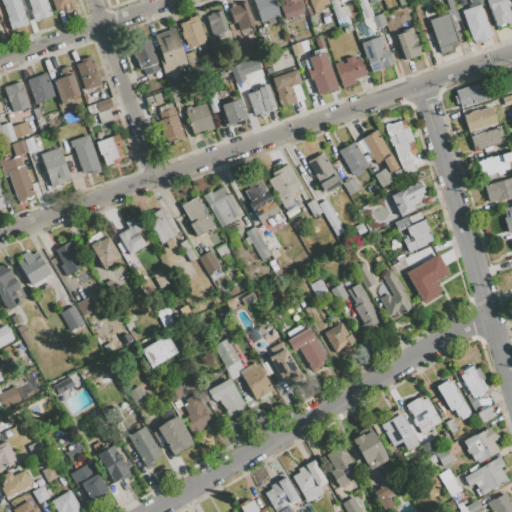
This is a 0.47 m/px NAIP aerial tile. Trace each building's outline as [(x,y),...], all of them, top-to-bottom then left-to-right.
[(18,0),(27,25),(12,31),(0,0),(18,0)] [(46,0),(52,16),(34,22),(30,10),(31,10),(27,0),(46,0)] [(51,0),(74,0),(76,6),(63,11),(62,9),(55,11),(51,0)] [(251,0),(273,0),(279,15),(274,17),(275,22),(266,26),(264,20),(259,22),(251,0)] [(297,0),(302,13),(295,15),(297,19),(292,20),(291,17),(284,19),(280,6),(283,5),(281,0),(297,0)] [(308,0),(326,0),(328,3),(321,6),(322,10),(314,13),(313,10),(312,11),(308,0)] [(329,0),(336,0),(339,8),(342,18),(336,20),(329,0)] [(356,0),(365,0),(369,9),(370,9),(373,17),(371,17),(363,20),(360,11),(356,0)] [(451,0),(459,21),(452,23),(449,13),(444,0),(451,0)] [(485,0),(506,0),(508,3),(506,3),(511,23),(506,25),(506,23),(495,26),(489,8),(488,8),(485,0)] [(245,2),(254,26),(240,31),(237,22),(233,23),(228,9),(238,6),(237,4),(245,2)] [(491,37),(472,43),(461,11),(466,9),(465,7),(477,2),(478,5),(480,4),(491,37)] [(342,18),(339,8),(346,5),(349,15),(347,16),(342,18)] [(220,10),(228,31),(229,31),(232,40),(219,45),(216,35),(212,36),(207,22),(211,21),(209,14),(220,10)] [(307,16),(314,13),(318,25),(311,28),(307,16)] [(371,17),(373,17),(382,13),(386,25),(375,29),(371,17)] [(428,20),(449,13),(452,23),(459,43),(451,45),(453,50),(440,55),(428,20)] [(206,42),(189,48),(188,45),(186,46),(184,39),(183,40),(180,32),(181,32),(178,24),(188,21),(187,18),(197,15),(206,42)] [(336,20),(342,18),(347,16),(350,24),(338,28),(336,20)] [(342,27),(350,25),(352,30),(344,33),(342,27)] [(395,35),(403,32),(402,30),(411,27),(413,35),(415,34),(417,41),(416,41),(420,55),(404,60),(395,35)] [(154,35),(174,28),(187,65),(163,73),(158,57),(161,56),(154,35)] [(270,38),(285,33),(289,45),(274,51),(270,38)] [(313,37),(320,35),(324,46),(317,48),(313,37)] [(360,43),(379,36),(383,46),(380,47),(381,50),(382,49),(385,48),(386,50),(388,49),(391,60),(392,59),(394,64),(371,73),(368,66),(360,43)] [(148,40),(159,69),(144,75),(142,68),(139,69),(131,46),(148,40)] [(299,42),(305,40),(308,50),(302,52),(299,42)] [(289,45),(299,42),(302,52),(303,52),(293,56),(289,45)] [(208,46),(216,44),(220,55),(212,58),(208,46)] [(324,52),(337,90),(328,93),(327,91),(317,95),(312,79),(310,80),(303,59),(313,56),(312,52),(321,48),(323,52),(324,52)] [(184,54),(193,51),(197,63),(189,66),(184,54)] [(100,85),(84,90),(76,64),(81,62),(80,59),(90,55),(100,85)] [(334,64),(341,61),(342,64),(346,62),(344,58),(353,55),(354,59),(360,57),(366,75),(354,79),(355,83),(342,88),(334,64)] [(69,66),(78,94),(69,97),(70,101),(60,104),(52,79),(61,76),(59,69),(69,66)] [(270,78),(296,69),(301,83),(298,84),(291,86),(296,102),(281,107),(270,78)] [(25,80),(43,74),(44,75),(46,75),(53,96),(33,102),(25,80)] [(3,88),(21,81),(29,106),(11,112),(3,88)] [(455,91),(462,89),(461,88),(469,85),(469,86),(484,82),(489,98),(460,108),(458,102),(455,103),(453,97),(456,96),(455,91)] [(245,94),(257,90),(257,88),(267,84),(275,108),(266,111),(267,115),(259,117),(258,114),(253,116),(245,94)] [(291,86),(298,84),(304,99),(296,102),(291,86)] [(181,100),(173,103),(168,88),(176,86),(181,100)] [(144,98),(159,92),(162,100),(147,105),(144,98)] [(212,113),(206,96),(214,93),(220,111),(212,113)] [(500,97),(511,93),(511,104),(503,107),(500,97)] [(95,103),(108,98),(112,108),(108,109),(98,112),(95,103)] [(220,105),(240,98),(247,119),(224,127),(220,114),(223,113),(220,105)] [(98,112),(96,113),(88,116),(85,106),(95,103),(98,112)] [(184,138),(166,144),(157,120),(162,119),(158,107),(171,103),(172,108),(173,108),(184,138)] [(193,133),(184,108),(190,106),(191,108),(205,104),(214,128),(205,131),(205,130),(195,133),(194,132),(193,133)] [(462,115),(470,112),(469,111),(477,109),(477,110),(491,106),(496,123),(486,126),(486,129),(478,131),(477,129),(468,132),(462,115)] [(32,109),(39,107),(42,117),(35,119),(32,109)] [(108,109),(112,120),(100,124),(96,113),(98,112),(108,109)] [(383,126),(384,125),(385,124),(386,124),(387,123),(388,124),(389,124),(403,119),(406,127),(407,127),(416,152),(410,154),(416,170),(404,174),(399,161),(398,161),(393,146),(391,147),(383,126)] [(15,138),(11,126),(27,121),(31,133),(15,138)] [(0,126),(10,122),(11,126),(15,138),(16,140),(2,145),(0,139),(0,126)] [(501,143),(478,150),(476,146),(473,147),(469,136),(476,134),(476,133),(483,131),(483,132),(496,128),(501,143)] [(375,130),(397,167),(389,172),(382,159),(373,164),(366,152),(359,140),(375,130)] [(95,142),(111,137),(111,136),(117,133),(122,147),(120,148),(123,156),(111,160),(112,163),(104,166),(101,155),(99,155),(95,142)] [(81,173),(72,146),(81,143),(80,137),(88,134),(100,172),(91,175),(90,170),(81,173)] [(23,140),(31,137),(35,148),(26,151),(23,140)] [(10,145),(23,140),(26,151),(13,156),(10,145)] [(359,140),(366,152),(363,154),(355,142),(359,140)] [(368,166),(361,170),(362,172),(356,176),(355,174),(352,176),(337,151),(353,141),(368,166)] [(39,154),(59,147),(70,178),(62,180),(63,183),(50,187),(39,154)] [(509,168),(502,170),(503,173),(497,175),(496,172),(482,177),(477,162),(485,160),(484,158),(490,156),(491,158),(511,150),(511,159),(506,162),(509,168)] [(307,161),(322,153),(332,170),(332,169),(341,184),(325,193),(307,161)] [(0,169),(0,159),(8,157),(9,159),(18,156),(21,166),(23,165),(33,195),(32,197),(31,198),(29,199),(28,200),(26,200),(24,199),(25,200),(17,202),(8,176),(3,178),(0,169)] [(286,164),(299,187),(296,189),(297,190),(293,193),(295,197),(291,200),(293,203),(284,209),(267,180),(272,176),(271,174),(286,164)] [(392,182),(378,190),(371,176),(384,168),(392,182)] [(277,211),(259,222),(248,203),(250,203),(244,191),(248,189),(243,180),(255,173),(277,211)] [(483,185),(511,175),(511,195),(488,203),(483,185)] [(405,190),(405,189),(405,188),(406,187),(407,186),(408,186),(409,186),(410,186),(419,182),(423,192),(421,193),(422,197),(420,198),(421,199),(417,201),(418,202),(411,205),(413,210),(399,216),(390,195),(404,189),(405,191),(405,190)] [(201,196),(210,190),(212,193),(222,187),(238,214),(234,216),(235,218),(220,227),(216,219),(215,220),(210,212),(211,211),(209,208),(208,209),(201,196)] [(180,205),(196,196),(200,204),(201,203),(206,210),(204,211),(208,216),(209,216),(211,220),(210,221),(213,226),(194,237),(187,225),(190,223),(180,205)] [(322,212),(312,218),(304,204),(313,198),(317,204),(322,212)] [(335,236),(322,212),(317,204),(325,199),(343,231),(335,236)] [(502,208),(511,204),(511,231),(507,233),(503,218),(505,217),(502,208)] [(175,236),(161,244),(145,217),(159,209),(175,236)] [(407,217),(419,211),(423,219),(411,225),(407,217)] [(136,231),(144,245),(127,254),(125,251),(120,242),(116,234),(127,228),(124,222),(133,217),(140,229),(136,231)] [(408,252),(402,239),(407,237),(408,239),(412,237),(411,236),(409,237),(405,227),(411,225),(423,219),(424,219),(429,229),(427,229),(432,240),(424,243),(425,244),(408,252)] [(354,226),(361,222),(365,229),(358,233),(354,226)] [(244,231),(253,226),(270,255),(261,260),(251,243),(247,236),(244,231)] [(119,256),(111,261),(112,263),(103,269),(89,245),(98,240),(98,241),(108,236),(119,256)] [(243,239),(247,236),(251,243),(247,246),(243,239)] [(196,258),(189,262),(178,243),(185,238),(196,258)] [(386,243),(393,240),(396,247),(390,250),(386,243)] [(83,266),(65,277),(59,266),(62,264),(54,250),(69,241),(83,266)] [(116,244),(120,242),(125,251),(121,253),(116,244)] [(214,248),(224,243),(229,252),(220,258),(214,248)] [(196,258),(209,250),(219,267),(206,275),(196,258)] [(17,263),(37,251),(49,271),(40,277),(43,282),(30,289),(24,278),(26,277),(17,263)] [(405,258),(415,252),(420,259),(410,265),(405,258)] [(228,254),(231,259),(224,263),(221,258),(228,254)] [(437,254),(448,273),(434,282),(440,291),(435,294),(436,295),(423,303),(410,281),(411,281),(406,272),(437,254)] [(375,284),(366,289),(353,268),(362,262),(375,284)] [(0,302),(0,265),(5,263),(24,296),(19,299),(20,301),(16,303),(16,305),(5,311),(0,302)] [(389,270),(411,307),(393,317),(392,315),(388,317),(377,299),(387,293),(390,297),(392,295),(380,275),(389,270)] [(154,276),(161,272),(167,283),(161,287),(154,276)] [(308,285),(320,278),(327,290),(315,297),(308,285)] [(100,284),(110,279),(115,289),(106,295),(100,284)] [(346,296),(336,302),(328,290),(339,283),(346,296)] [(358,283),(368,299),(368,300),(382,324),(359,338),(354,328),(363,323),(353,307),(354,306),(345,291),(358,283)] [(255,299),(244,305),(240,298),(251,292),(255,299)] [(95,309),(84,316),(76,303),(88,296),(95,309)] [(72,304),(83,323),(67,332),(56,314),(72,304)] [(303,308),(308,306),(311,311),(307,314),(303,308)] [(334,352),(323,333),(337,325),(336,324),(340,322),(348,335),(349,334),(354,341),(334,352)] [(14,339),(0,347),(0,327),(6,324),(14,339)] [(18,334),(15,328),(23,324),(26,329),(18,334)] [(286,340),(308,327),(325,355),(308,366),(297,347),(292,350),(286,340)] [(268,343),(263,335),(275,328),(280,336),(268,343)] [(35,343),(26,348),(18,334),(26,329),(27,329),(35,343)] [(166,335),(176,354),(150,368),(140,350),(166,335)] [(212,346),(225,338),(238,360),(225,368),(212,346)] [(268,358),(273,355),(269,348),(280,341),(300,374),(284,384),(268,358)] [(52,347),(57,344),(61,352),(56,355),(52,347)] [(225,368),(238,360),(243,368),(238,371),(240,375),(232,380),(225,368)] [(274,388),(255,399),(240,375),(238,371),(243,368),(253,362),(255,365),(259,363),(274,388)] [(471,365),(474,369),(477,367),(483,376),(479,378),(485,389),(482,391),(484,394),(477,398),(475,395),(472,397),(460,375),(463,373),(461,371),(471,365)] [(73,385),(57,394),(52,386),(69,376),(73,385)] [(228,379),(240,399),(241,398),(246,407),(224,420),(207,391),(228,379)] [(436,386),(446,380),(447,382),(450,381),(463,402),(459,405),(460,407),(454,410),(453,408),(450,410),(436,386)] [(138,385),(148,403),(137,409),(127,392),(138,385)] [(0,402),(0,392),(14,386),(20,400),(3,408),(0,402)] [(212,421),(205,425),(207,426),(192,435),(186,424),(189,422),(185,416),(188,415),(182,406),(187,404),(184,400),(196,393),(212,421)] [(416,426),(415,425),(413,424),(413,423),(412,421),(412,419),(414,418),(410,412),(409,413),(404,405),(417,398),(417,399),(420,397),(422,400),(425,398),(440,422),(420,433),(416,426)] [(493,416),(478,425),(472,416),(488,407),(493,416)] [(417,444),(406,450),(401,441),(392,446),(379,425),(399,413),(417,444)] [(193,443),(172,455),(165,443),(160,446),(152,433),(157,430),(156,428),(176,416),(193,443)] [(444,422),(451,418),(458,430),(451,434),(444,422)] [(12,435),(9,428),(20,422),(24,430),(12,435)] [(144,426),(161,455),(153,459),(155,462),(146,468),(127,436),(144,426)] [(498,451),(479,462),(477,459),(472,462),(461,442),(474,434),(475,435),(489,426),(493,433),(495,432),(499,438),(492,441),(498,451)] [(0,432),(9,428),(12,435),(0,441),(0,432)] [(371,430),(387,456),(375,463),(373,459),(365,464),(351,440),(361,433),(362,435),(371,430)] [(0,442),(5,440),(15,460),(0,467),(0,442)] [(26,446),(39,440),(45,452),(32,458),(26,446)] [(65,453),(80,443),(85,452),(70,461),(65,453)] [(113,445),(129,471),(127,472),(129,475),(123,479),(121,477),(112,482),(96,455),(113,445)] [(329,472),(333,469),(324,455),(341,445),(359,475),(338,487),(329,472)] [(453,460),(442,467),(434,454),(446,448),(453,460)] [(462,477),(498,456),(504,466),(501,468),(508,480),(482,496),(481,494),(478,496),(474,490),(477,488),(476,487),(482,484),(480,480),(468,487),(462,477)] [(291,476),(298,472),(296,469),(313,459),(320,472),(322,471),(328,481),(319,486),(322,492),(306,502),(291,476)] [(90,462),(109,494),(92,504),(80,485),(77,487),(69,474),(90,462)] [(59,476),(47,482),(41,470),(53,464),(59,476)] [(447,469),(452,477),(445,482),(440,474),(447,469)] [(30,485),(5,497),(0,488),(2,487),(0,483),(3,481),(1,475),(9,471),(11,476),(23,470),(26,476),(27,475),(30,480),(28,480),(30,485)] [(286,475),(299,498),(288,504),(292,511),(274,511),(263,493),(270,489),(269,485),(286,475)] [(461,490),(451,496),(443,484),(453,478),(461,490)] [(383,511),(373,493),(377,491),(376,490),(386,484),(392,494),(388,496),(393,505),(383,511)] [(31,491),(42,485),(45,490),(47,489),(50,494),(48,495),(49,497),(38,503),(31,491)] [(56,511),(49,501),(68,490),(81,511),(56,511)] [(511,511),(494,511),(492,511),(486,502),(492,498),(493,499),(504,492),(508,498),(509,498),(511,503),(511,511)] [(453,497),(459,494),(463,500),(461,502),(457,504),(453,497)] [(346,511),(341,503),(354,496),(363,511),(346,511)] [(237,505),(248,498),(249,501),(253,499),(259,510),(264,508),(266,511),(241,511),(240,509),(237,505)] [(12,511),(11,509),(27,500),(34,511),(12,511)] [(476,500),(481,508),(473,511),(460,511),(459,509),(464,507),(476,500)] [(464,507),(459,509),(459,510),(456,505),(457,504),(461,502),(464,507)]
